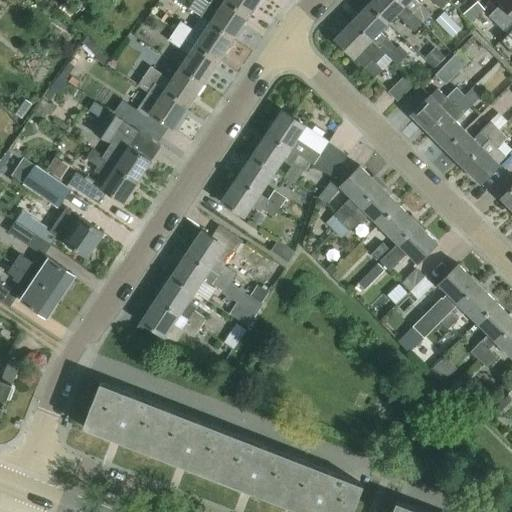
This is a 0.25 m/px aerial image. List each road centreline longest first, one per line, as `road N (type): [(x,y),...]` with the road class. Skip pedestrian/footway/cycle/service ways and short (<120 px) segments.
road 1 (residential): [(35,454),(86,323),(287,34)]
road 2 (residential): [(511,260),(287,34)]
road 3 (residential): [(184,511),(35,454)]
